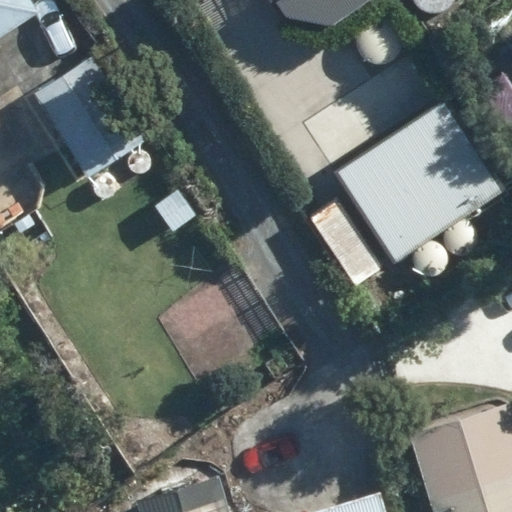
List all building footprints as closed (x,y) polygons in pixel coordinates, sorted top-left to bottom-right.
[(46,0),(0,0),(0,34),(48,3),(46,0)] [(465,0),(421,0),(434,20),(465,0)] [(43,87),(97,171),(153,134),(99,51),(43,87)] [(444,91),(331,164),(385,248),(498,175),(444,91)] [(162,201),(180,224),(191,216),(183,205),(193,197),(184,184),(162,201)] [(511,511),(511,467),(440,491),(446,511),(511,511)] [(240,511),(228,470),(144,495),(148,511),(240,511)] [(310,511),(396,511),(389,488),(310,511)]
